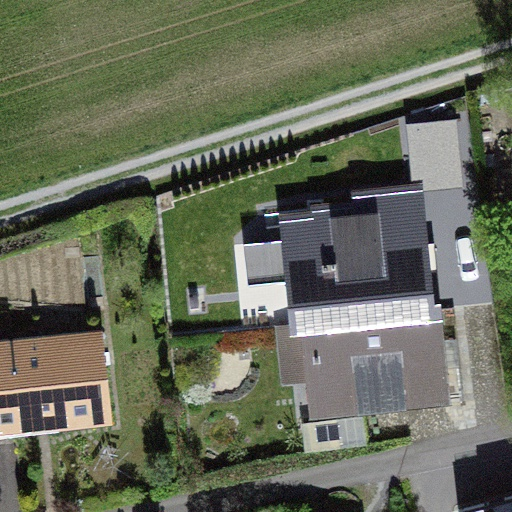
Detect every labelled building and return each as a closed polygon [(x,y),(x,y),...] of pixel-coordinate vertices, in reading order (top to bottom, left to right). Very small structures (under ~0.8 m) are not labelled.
[(378,177),(412,173),(406,117),(372,121),(378,177)] [(294,324),(305,323),(426,310),(413,195),(281,209),(294,324)] [(438,309),(426,310),(305,323),(315,411),(447,397),(438,309)] [(0,448),(112,440),(106,356),(0,363),(0,448)] [(362,410),(308,415),(310,439),(365,434),(362,410)] [(511,511),(511,498),(480,507),(481,511),(511,511)]
